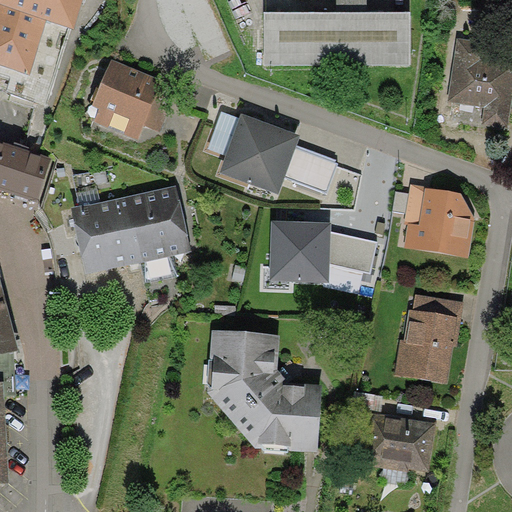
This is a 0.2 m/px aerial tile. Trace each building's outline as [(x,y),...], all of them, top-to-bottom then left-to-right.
[(0,0),(0,67),(16,72),(29,76),(45,23),(68,30),(74,31),(83,0),(0,0)] [(407,15),(265,17),(266,67),(407,66),(407,15)] [(16,72),(9,94),(10,94),(45,105),(68,30),(45,23),(29,76),(16,72)] [(511,106),(511,63),(484,58),(486,45),(459,40),(448,101),(486,108),(483,124),(508,128),(511,106)] [(161,81),(112,62),(94,108),(101,110),(96,123),(137,139),(143,122),(159,129),(173,96),(157,90),(161,81)] [(208,149),(227,157),(241,119),(221,111),(208,149)] [(242,116),(241,119),(227,157),(220,174),(277,197),(286,175),(326,190),(336,165),(295,149),(299,138),(242,116)] [(25,153),(0,144),(0,192),(32,203),(38,205),(51,161),(32,155),(25,153)] [(461,195),(411,186),(404,225),(407,225),(403,248),(469,259),(475,222),(461,195)] [(187,254),(174,194),(75,215),(89,276),(187,254)] [(331,226),(273,225),(272,283),(330,283),(331,265),(331,234),(331,226)] [(376,244),(331,234),(331,265),(370,274),(376,244)] [(0,483),(6,483),(2,399),(15,399),(15,397),(13,355),(15,353),(0,290),(0,483)] [(447,384),(453,348),(455,348),(462,304),(416,297),(413,313),(409,313),(404,341),(400,340),(394,376),(447,384)] [(275,383),(277,339),(213,336),(208,399),(255,452),(320,456),(322,387),(275,383)] [(368,466),(431,472),(436,424),(373,417),(368,466)]
